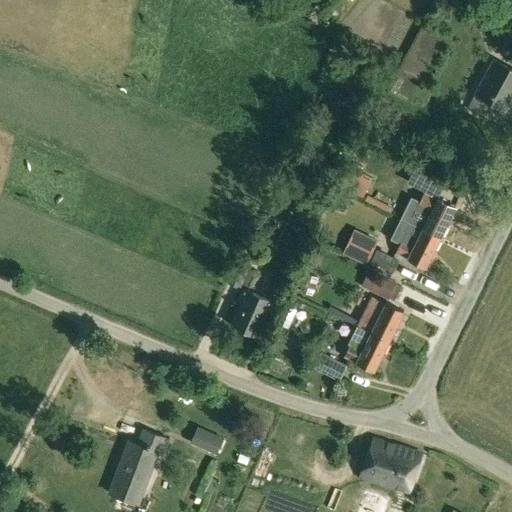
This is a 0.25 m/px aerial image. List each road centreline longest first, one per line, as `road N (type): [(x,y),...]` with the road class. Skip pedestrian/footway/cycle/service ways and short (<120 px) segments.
road 1 (unclassified): [(384,425),(236,383),(0,282)]
road 2 (unclassified): [(424,392),(511,210)]
